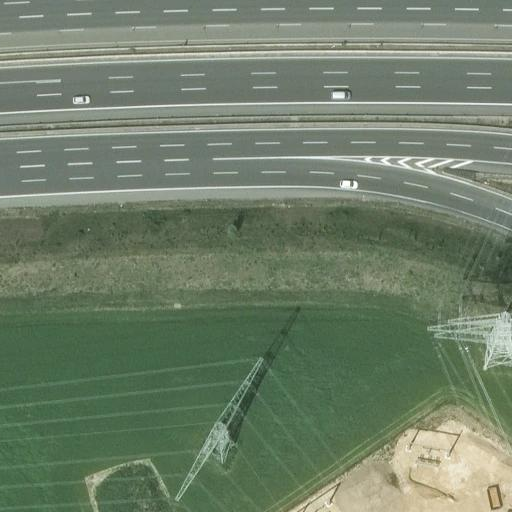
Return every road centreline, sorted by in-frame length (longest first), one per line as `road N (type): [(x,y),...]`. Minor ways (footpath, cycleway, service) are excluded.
road 1 (motorway): [(0,92),(511,82)]
road 2 (motorway): [(511,10),(0,19)]
road 3 (motorway): [(172,145),(331,160),(511,216)]
road 4 (motorway): [(172,145),(511,149)]
road 5 (motorway): [(0,154),(172,145)]
